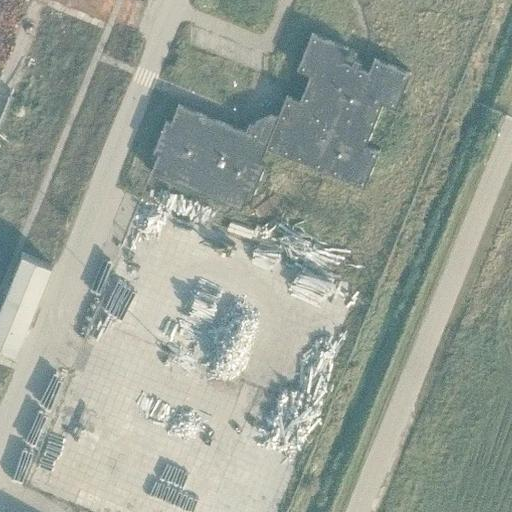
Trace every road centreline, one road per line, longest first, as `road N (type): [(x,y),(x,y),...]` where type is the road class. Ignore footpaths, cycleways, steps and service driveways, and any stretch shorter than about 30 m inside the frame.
road 1 (unknown): [(170,0),(0,420)]
road 2 (unclassified): [(511,126),(357,511)]
